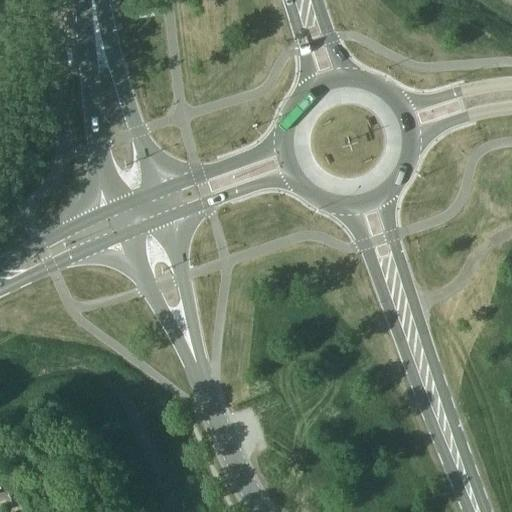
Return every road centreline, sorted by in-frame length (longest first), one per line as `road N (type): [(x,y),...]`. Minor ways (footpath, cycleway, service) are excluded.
road 1 (primary): [(480,511),(403,310)]
road 2 (tertiary): [(94,22),(96,144),(108,211)]
road 3 (unclassified): [(259,511),(187,338)]
road 4 (tertiary): [(162,189),(94,22)]
road 5 (track): [(403,310),(456,288),(491,242),(511,232)]
road 6 (secondary): [(284,142),(162,189)]
road 7 (secondary): [(0,283),(120,236)]
road 8 (secondary): [(171,216),(293,175)]
road 9 (secondary): [(108,211),(0,271)]
road 10 (unclassified): [(187,338),(171,216)]
road 11 (unclassified): [(120,236),(187,338)]
